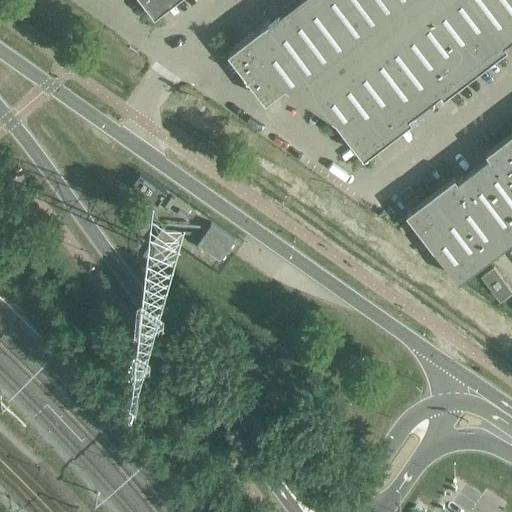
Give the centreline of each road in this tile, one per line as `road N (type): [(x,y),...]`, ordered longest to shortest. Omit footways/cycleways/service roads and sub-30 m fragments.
road 1 (secondary): [(462,387),(446,364),(0,51)]
road 2 (secondary): [(0,107),(303,511)]
road 3 (secondary): [(462,387),(398,432),(345,511)]
